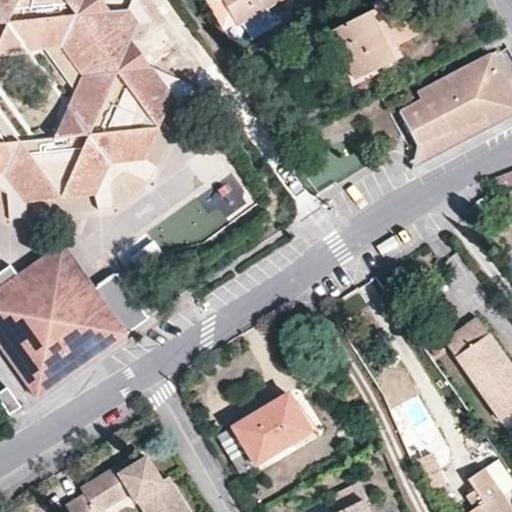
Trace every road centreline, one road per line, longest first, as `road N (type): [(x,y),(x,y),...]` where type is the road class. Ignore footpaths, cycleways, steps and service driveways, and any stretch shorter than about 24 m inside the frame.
road 1 (residential): [(511,156),(154,370)]
road 2 (residential): [(154,370),(0,465)]
road 3 (residential): [(154,370),(225,511)]
